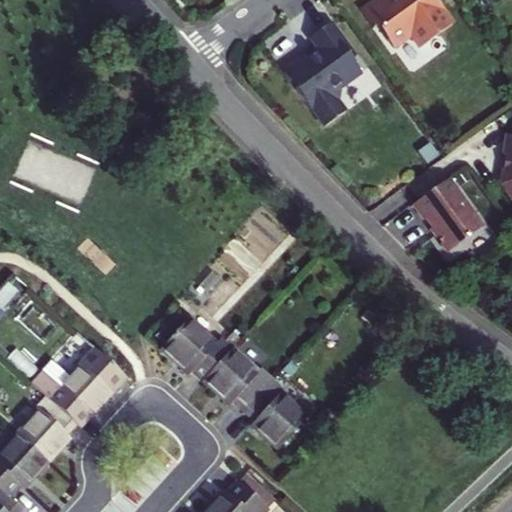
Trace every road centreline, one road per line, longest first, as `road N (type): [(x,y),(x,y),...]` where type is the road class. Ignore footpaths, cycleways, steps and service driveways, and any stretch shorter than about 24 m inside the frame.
road 1 (residential): [(188,62),(357,242),(511,369)]
road 2 (residential): [(151,511),(207,449),(146,396),(106,441),(83,511)]
